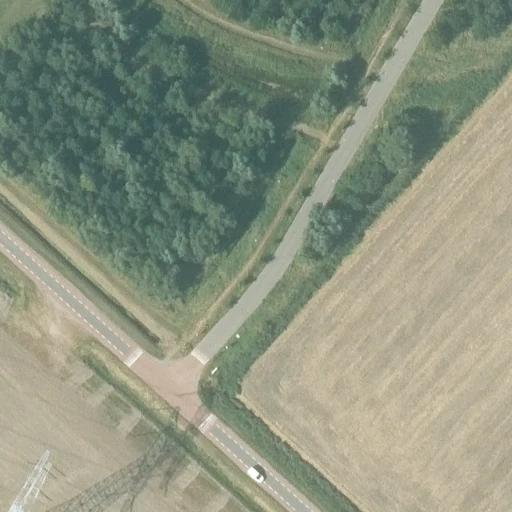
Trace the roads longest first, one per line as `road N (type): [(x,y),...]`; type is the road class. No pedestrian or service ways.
road 1 (unclassified): [(168,392),(268,283),(436,0)]
road 2 (unclassified): [(168,392),(0,239)]
road 3 (unclassified): [(305,511),(168,392)]
